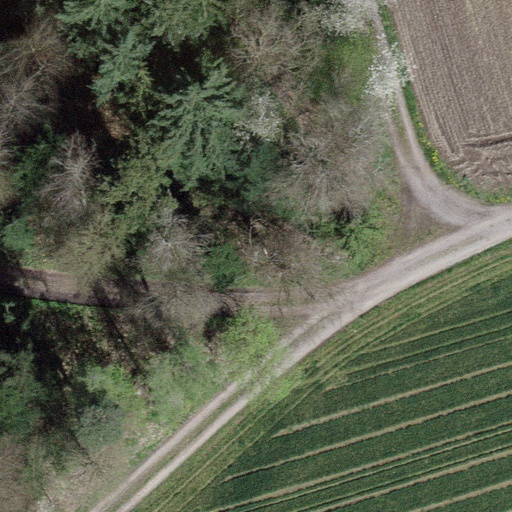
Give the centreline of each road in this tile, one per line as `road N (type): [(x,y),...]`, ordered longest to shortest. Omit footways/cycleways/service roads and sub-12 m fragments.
road 1 (track): [(316,327),(0,274)]
road 2 (track): [(283,0),(451,244)]
road 3 (track): [(316,327),(107,511)]
road 4 (track): [(342,0),(451,244)]
road 5 (track): [(451,244),(316,327)]
